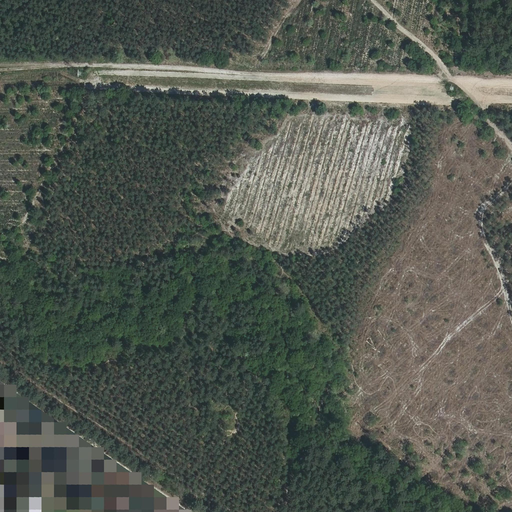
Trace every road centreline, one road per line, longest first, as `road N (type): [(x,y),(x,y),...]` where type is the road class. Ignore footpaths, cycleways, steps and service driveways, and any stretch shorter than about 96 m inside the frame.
road 1 (track): [(511,87),(0,71)]
road 2 (track): [(511,157),(479,222),(511,301)]
road 3 (track): [(463,86),(370,0)]
